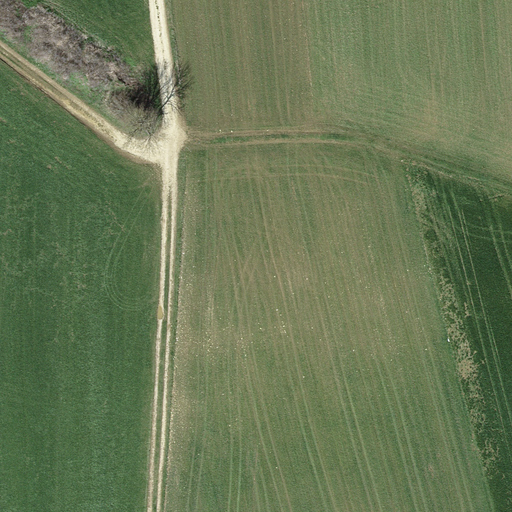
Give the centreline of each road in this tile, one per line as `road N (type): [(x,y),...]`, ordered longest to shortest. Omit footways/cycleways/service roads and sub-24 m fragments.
road 1 (track): [(155,0),(172,149),(150,511)]
road 2 (track): [(0,46),(106,129),(172,149)]
